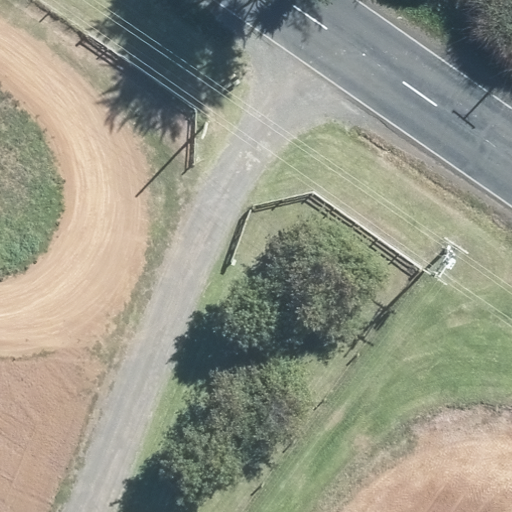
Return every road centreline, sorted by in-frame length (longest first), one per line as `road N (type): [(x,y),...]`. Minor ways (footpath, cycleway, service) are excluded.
road 1 (unknown): [(66,511),(178,233),(290,14)]
road 2 (unclassified): [(270,0),(511,168)]
